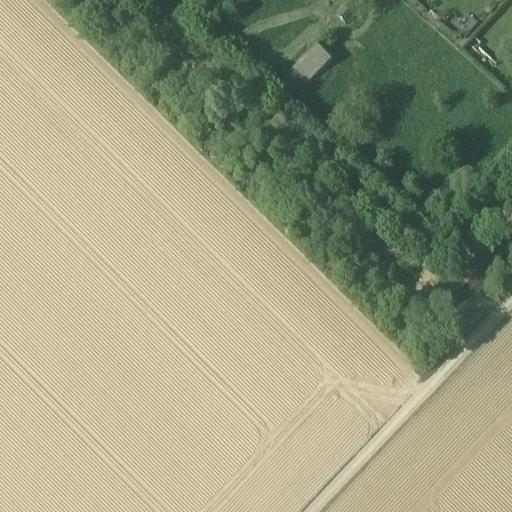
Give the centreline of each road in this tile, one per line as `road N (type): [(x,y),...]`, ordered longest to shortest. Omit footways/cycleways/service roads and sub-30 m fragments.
road 1 (track): [(511,210),(452,266),(336,163),(262,117),(139,0)]
road 2 (track): [(511,301),(313,511)]
